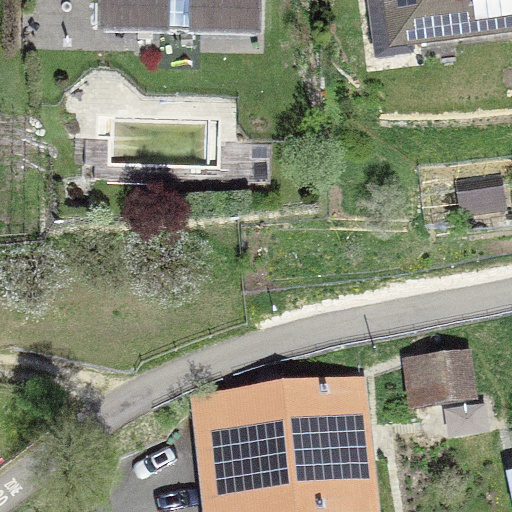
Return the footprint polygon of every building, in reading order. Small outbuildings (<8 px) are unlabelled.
[(103,0),(104,22),(167,24),(167,33),(191,33),(191,24),(255,26),(255,0),(103,0)] [(410,42),(511,29),(511,0),(369,0),(377,60),(412,56),(410,42)] [(511,183),(494,186),(501,232),(511,230),(511,183)] [(459,356),(407,363),(413,405),(464,399),(459,356)] [(373,511),(358,384),(200,401),(212,511),(373,511)]
